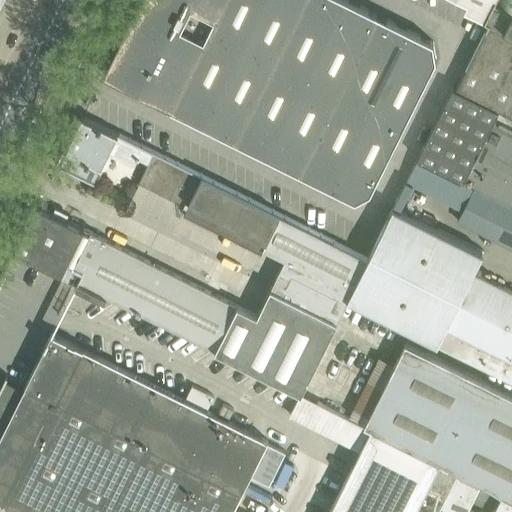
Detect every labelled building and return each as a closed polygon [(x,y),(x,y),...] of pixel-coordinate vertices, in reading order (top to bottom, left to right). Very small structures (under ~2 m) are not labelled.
[(351,0),(138,0),(138,1),(102,73),(355,198),(370,190),(436,58),(433,41),(351,0)] [(460,0),(467,3),(463,11),(485,22),(489,14),(493,5),(495,0),(460,0)] [(487,23),(455,87),(498,109),(511,115),(511,14),(493,5),(489,14),(485,22),(487,23)] [(452,85),(417,157),(419,158),(475,185),(511,203),(511,131),(492,122),(498,109),(455,87),(452,85)] [(59,162),(58,163),(90,179),(95,181),(109,152),(131,163),(135,162),(138,156),(150,162),(155,151),(118,133),(84,116),(82,115),(70,140),(72,142),(68,149),(64,147),(63,148),(65,149),(59,162)] [(150,162),(139,182),(187,205),(189,202),(266,239),(263,246),(283,256),(269,286),(336,319),(345,301),(366,257),(365,257),(155,151),(150,162)] [(511,203),(475,185),(457,220),(511,247),(511,203)] [(14,248),(13,249),(300,391),(336,319),(269,286),(256,313),(90,230),(51,211),(36,203),(36,204),(36,205),(15,248),(14,248)] [(366,257),(345,301),(511,381),(511,289),(473,271),(483,251),(390,206),(365,257),(366,257)] [(0,501),(22,511),(239,511),(233,509),(250,475),(269,484),(285,452),(266,442),(268,439),(52,332),(24,388),(6,378),(8,374),(6,374),(0,386),(0,501)] [(365,424),(369,426),(371,427),(440,462),(482,482),(503,493),(511,497),(511,394),(406,342),(395,364),(366,423),(365,424)] [(317,400),(306,422),(355,446),(359,448),(369,426),(365,424),(317,400)] [(371,427),(328,511),(414,511),(440,462),(371,427)] [(440,462),(414,511),(511,511),(511,497),(503,493),(493,511),(480,511),(470,507),(482,482),(440,462)] [(0,511),(22,511),(0,501),(0,511)]
